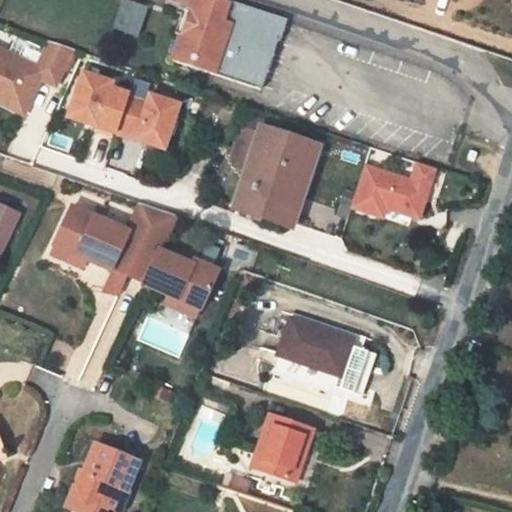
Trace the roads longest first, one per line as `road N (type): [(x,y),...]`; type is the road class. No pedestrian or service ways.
road 1 (residential): [(45,158),(464,306)]
road 2 (residential): [(282,0),(456,56),(511,106)]
road 3 (residential): [(392,511),(464,306)]
road 4 (residential): [(464,306),(511,176)]
road 5 (residential): [(71,394),(18,511)]
